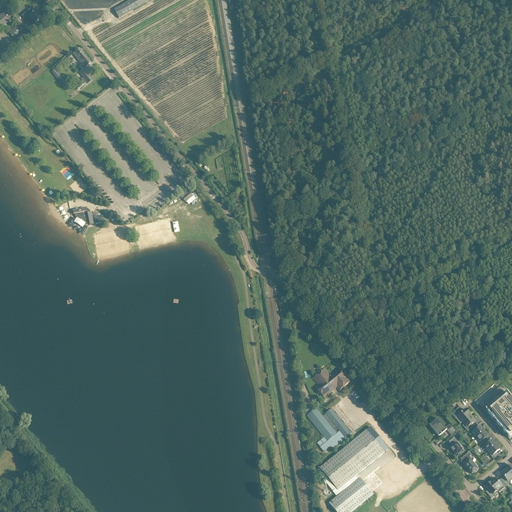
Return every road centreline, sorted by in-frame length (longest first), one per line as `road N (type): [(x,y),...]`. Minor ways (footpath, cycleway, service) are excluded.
road 1 (unclassified): [(293,292),(254,267),(234,222),(49,0)]
road 2 (track): [(381,303),(332,56)]
road 3 (unclassified): [(462,496),(327,333)]
road 4 (track): [(353,163),(396,162),(511,97)]
road 5 (track): [(381,303),(511,233)]
